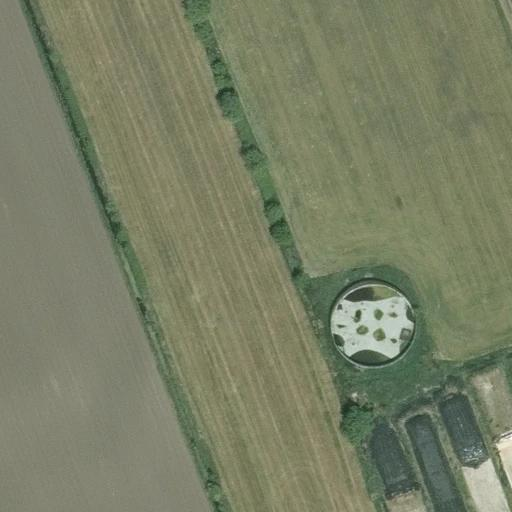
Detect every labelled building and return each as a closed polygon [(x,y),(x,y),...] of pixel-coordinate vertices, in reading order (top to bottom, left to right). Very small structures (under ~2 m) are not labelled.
[(346,300),(357,316),(369,309),(359,292),(346,300)] [(511,388),(493,391),(505,462),(511,461),(511,388)] [(464,398),(443,406),(457,441),(471,436),(485,471),(492,468),(464,398)] [(412,428),(424,464),(448,456),(439,430),(428,433),(425,423),(412,428)] [(374,449),(398,444),(396,434),(372,439),(374,449)]
